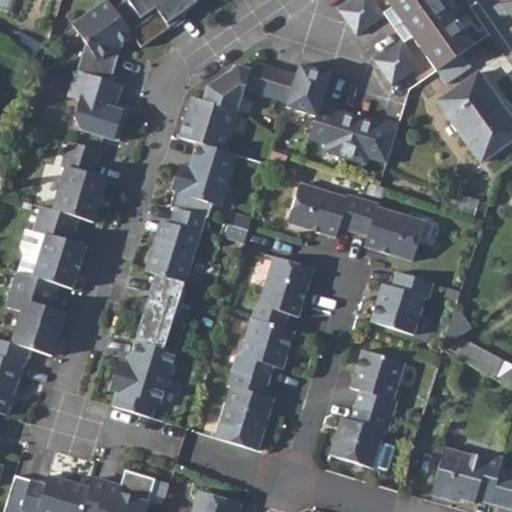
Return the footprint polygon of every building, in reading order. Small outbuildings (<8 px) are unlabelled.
[(0,0),(0,7),(15,12),(18,0),(0,0)] [(76,72),(110,81),(121,45),(134,36),(113,7),(108,0),(107,0),(72,25),(85,44),(76,72)] [(123,0),(113,7),(134,36),(141,46),(178,20),(175,16),(196,1),(195,0),(123,0)] [(356,36),(385,16),(373,0),(353,0),(338,11),(356,36)] [(426,57),(436,72),(462,54),(473,46),(463,31),(459,33),(453,24),(456,22),(440,0),(385,0),(419,48),(422,46),(429,54),(426,57)] [(373,61),(391,86),(420,66),(402,41),(373,61)] [(436,72),(445,85),(471,67),(462,54),(436,72)] [(191,96),(178,136),(196,142),(224,151),(243,89),(286,102),(285,106),(315,116),(308,138),(325,144),(323,151),(366,164),(368,157),(386,162),(399,123),(382,118),(381,122),(335,108),(337,104),(322,99),(330,73),(299,63),(295,73),(251,60),(249,68),(237,64),(206,85),(202,99),(191,96)] [(80,128),(117,140),(127,112),(112,108),(120,84),(110,81),(76,72),(69,96),(79,99),(74,117),(80,128)] [(438,101),(481,162),(511,139),(511,118),(479,72),(438,101)] [(69,214),(92,221),(106,178),(92,174),(99,150),(69,141),(61,166),(65,167),(52,209),(69,214)] [(224,151),(196,142),(188,165),(188,167),(181,170),(177,169),(171,188),(180,191),(179,193),(216,204),(222,186),(226,188),(236,154),(224,151)] [(271,151),(266,165),(281,169),(285,155),(271,151)] [(331,188),(334,173),(308,167),(305,182),(331,188)] [(353,230),(363,198),(348,194),(347,197),(299,182),(287,222),(311,229),(312,224),(320,227),(319,232),(335,236),(339,226),(353,230)] [(379,203),(363,198),(353,230),(367,235),(363,245),(380,250),(381,246),(389,248),(388,253),(412,261),(425,221),(377,206),(379,203)] [(57,284),(71,288),(85,245),(61,238),(69,214),(52,209),(40,205),(32,230),(44,234),(31,276),(57,284)] [(155,237),(145,270),(155,273),(183,282),(204,216),(175,207),(170,223),(165,240),(155,237)] [(155,237),(165,240),(170,223),(160,220),(155,237)] [(22,254),(17,271),(31,276),(44,234),(32,230),(25,228),(20,245),(22,254)] [(312,270),(272,257),(252,320),(282,329),(286,317),(296,320),(302,301),(297,300),(299,292),(304,293),(312,270)] [(433,279),(395,269),(392,284),(382,281),(371,319),(415,331),(425,294),(428,295),(433,279)] [(29,349),(51,355),(64,312),(50,308),(57,284),(31,276),(17,271),(6,306),(20,311),(10,343),(29,349)] [(142,314),(134,340),(163,348),(183,282),(155,273),(147,298),(138,295),(133,311),(142,314)] [(455,305),(441,350),(466,332),(471,328),(455,305)] [(292,332),(282,329),(252,320),(249,319),(238,355),(235,354),(230,370),(266,382),(271,367),(280,370),(292,332)] [(441,350),(473,366),(481,359),(490,349),(466,332),(441,350)] [(0,412),(6,415),(22,364),(24,365),(29,349),(10,343),(0,339),(0,412)] [(170,366),(175,352),(163,348),(134,340),(129,356),(133,357),(131,364),(118,360),(108,389),(115,391),(111,406),(150,418),(155,404),(159,404),(164,386),(167,387),(173,367),(170,366)] [(413,362),(370,350),(359,388),(369,391),(365,406),(402,416),(406,400),(403,399),(413,362)] [(487,362),(481,359),(473,366),(496,377),(506,370),(489,360),(487,362)] [(228,387),(216,423),(259,437),(271,400),(261,396),(266,382),(230,370),(225,386),(228,387)] [(496,377),(511,386),(511,372),(506,370),(496,377)] [(402,416),(365,406),(361,420),(351,418),(341,456),(384,468),(394,431),(397,432),(402,416)] [(449,493),(473,500),(474,496),(489,500),(499,465),(502,456),(485,452),(484,456),(442,444),(429,492),(448,498),(449,493)] [(511,468),(499,465),(489,500),(511,506),(511,468)] [(118,487),(91,478),(88,488),(80,511),(143,511),(154,479),(123,470),(118,487)] [(14,475),(1,511),(80,511),(88,488),(47,475),(44,485),(14,475)] [(235,511),(239,502),(195,489),(189,511),(235,511)]
